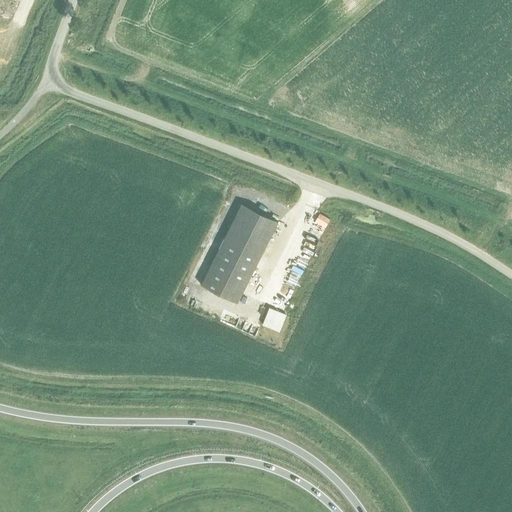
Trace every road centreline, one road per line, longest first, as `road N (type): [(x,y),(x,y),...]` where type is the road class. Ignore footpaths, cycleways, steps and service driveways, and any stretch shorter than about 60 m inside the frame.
road 1 (unclassified): [(511,274),(436,229),(46,82)]
road 2 (trunk): [(362,511),(311,458),(257,432),(0,406)]
road 3 (trunk): [(92,511),(148,471),(210,458),(281,472),(337,511)]
